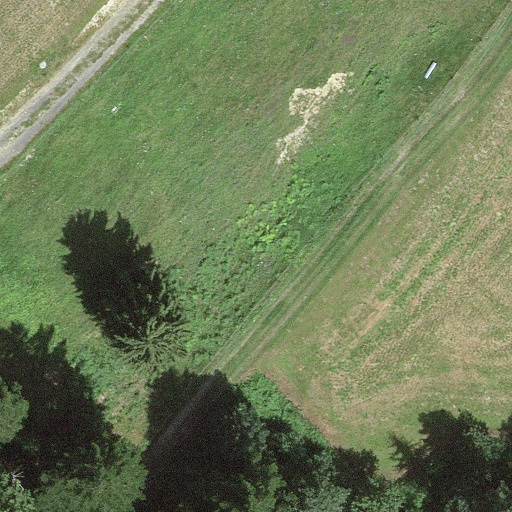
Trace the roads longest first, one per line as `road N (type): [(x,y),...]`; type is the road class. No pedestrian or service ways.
road 1 (track): [(511,38),(256,333),(119,511)]
road 2 (track): [(0,136),(130,0)]
